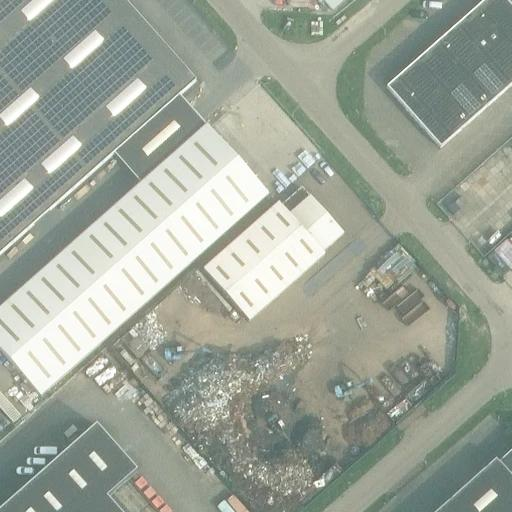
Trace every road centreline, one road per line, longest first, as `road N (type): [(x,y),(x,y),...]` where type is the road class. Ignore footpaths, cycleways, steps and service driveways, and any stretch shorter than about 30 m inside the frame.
road 1 (unknown): [(0,275),(261,41)]
road 2 (unclassified): [(299,84),(511,333)]
road 3 (unknown): [(410,217),(355,292),(306,336),(267,354),(220,345)]
road 4 (unclassified): [(511,356),(339,511)]
road 5 (unclassified): [(393,0),(299,84)]
